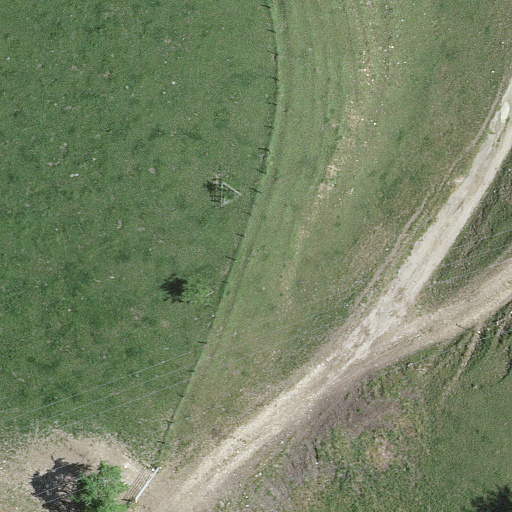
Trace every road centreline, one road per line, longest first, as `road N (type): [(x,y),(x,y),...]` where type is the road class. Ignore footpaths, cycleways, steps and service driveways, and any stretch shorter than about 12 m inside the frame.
road 1 (track): [(511,46),(386,342),(265,423),(172,511)]
road 2 (track): [(386,342),(511,298)]
